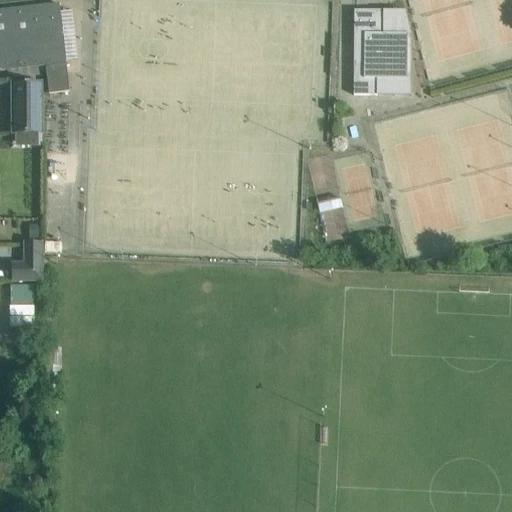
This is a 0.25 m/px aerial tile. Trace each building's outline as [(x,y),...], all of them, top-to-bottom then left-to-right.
[(59,5),(0,11),(0,71),(3,71),(4,79),(45,75),(44,67),(46,67),(49,95),(69,93),(67,75),(66,61),(60,13),(59,8),(59,5)] [(354,64),(353,96),(377,96),(378,79),(400,80),(400,44),(401,35),(389,35),(384,35),(385,12),(382,12),(380,12),(357,11),(354,11),(354,39),(354,64)] [(41,84),(12,84),(13,134),(16,134),(39,134),(41,134),(41,84)] [(30,227),(30,241),(41,241),(41,227),(30,227)] [(23,263),(11,263),(11,283),(43,284),(43,243),(24,243),(23,263)]
